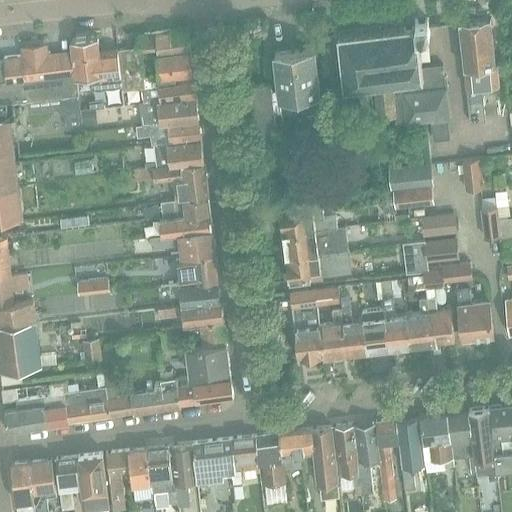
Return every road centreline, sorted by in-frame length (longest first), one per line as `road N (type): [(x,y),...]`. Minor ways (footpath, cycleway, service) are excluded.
road 1 (residential): [(251,413),(206,4)]
road 2 (residential): [(251,413),(511,382)]
road 3 (residential): [(0,448),(251,413)]
road 4 (tertiary): [(126,4),(0,20)]
